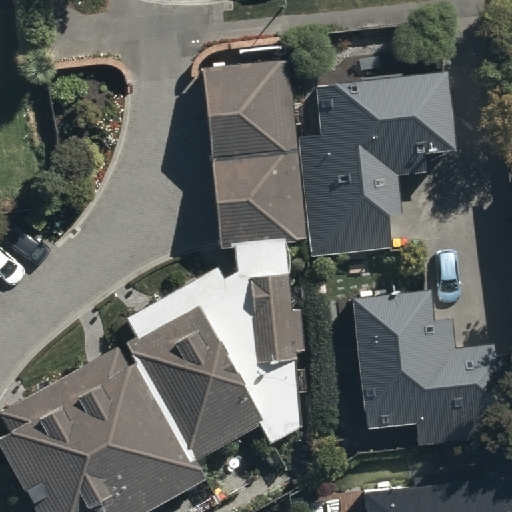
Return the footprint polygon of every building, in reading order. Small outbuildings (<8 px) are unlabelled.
[(262,56),(189,64),(210,249),(282,241),(262,56)] [(447,73),(318,88),(323,136),(302,138),(316,257),(392,248),(388,215),(403,214),(399,177),(428,173),(425,153),(456,149),(447,73)] [(0,409),(0,475),(23,511),(121,511),(195,465),(188,453),(266,403),(192,287),(0,409)] [(432,291),(353,301),(369,427),(417,421),(420,444),(511,432),(511,423),(502,344),(456,349),(452,318),(435,320),(432,291)] [(511,511),(511,476),(366,494),(368,511),(511,511)]
